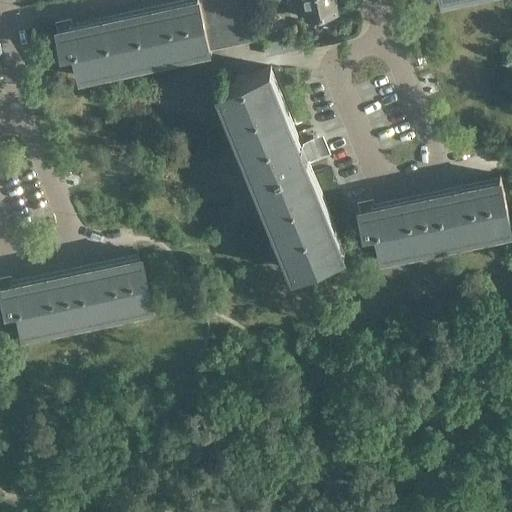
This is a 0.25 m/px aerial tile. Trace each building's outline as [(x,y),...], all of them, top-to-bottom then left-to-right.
[(205,24),(200,0),(199,0),(170,0),(58,24),(64,51),(75,48),(81,77),(210,49),(205,24)] [(205,24),(217,21),(212,0),(200,0),(205,24)] [(212,0),(217,21),(229,19),(224,0),(212,0)] [(224,0),(229,19),(241,16),(236,0),(224,0)] [(236,0),(241,16),(252,14),(249,0),(236,0)] [(301,16),(305,16),(339,8),(337,0),(302,0),(303,4),(298,5),(301,16)] [(241,16),(246,42),(258,39),(252,14),(241,16)] [(234,44),(246,42),(241,16),(229,19),(234,44)] [(217,21),(222,47),(234,44),(229,19),(217,21)] [(210,49),(222,47),(217,21),(205,24),(210,49)] [(266,55),(307,46),(304,34),(264,42),(266,55)] [(270,67),(219,88),(293,270),(344,249),(307,158),(324,151),(318,137),(301,143),(270,67)] [(381,258),(511,230),(502,180),(372,207),(371,202),(360,204),(366,232),(375,230),(381,258)] [(20,333),(149,306),(139,257),(9,284),(8,278),(0,279),(0,294),(3,308),(14,305),(20,333)]
